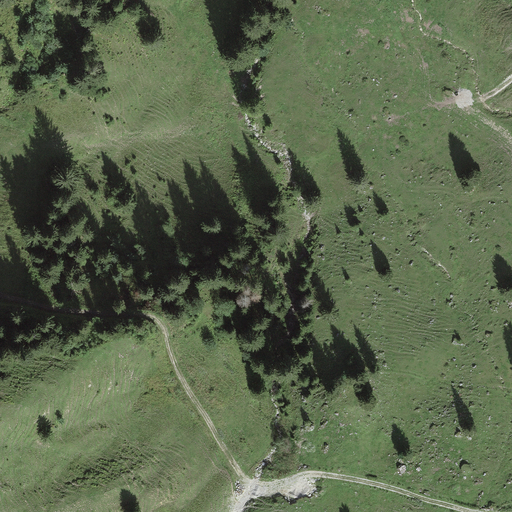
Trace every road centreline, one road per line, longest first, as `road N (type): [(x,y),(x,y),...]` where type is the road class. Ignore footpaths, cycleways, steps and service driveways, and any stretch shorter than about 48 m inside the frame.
road 1 (track): [(0,293),(52,307),(156,316),(186,388),(254,485),(313,473),(477,511)]
road 2 (track): [(511,78),(463,103),(439,101),(422,86),(413,42),(325,0)]
